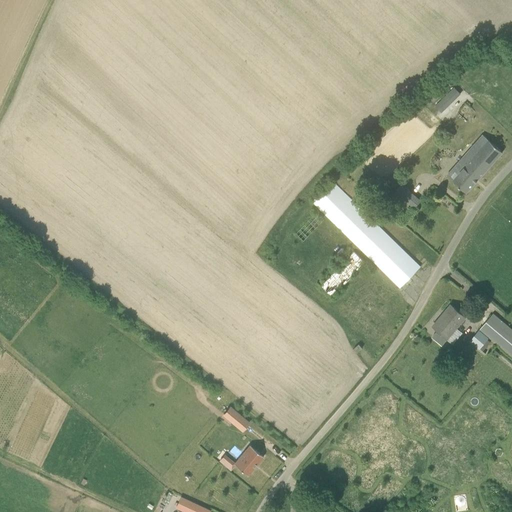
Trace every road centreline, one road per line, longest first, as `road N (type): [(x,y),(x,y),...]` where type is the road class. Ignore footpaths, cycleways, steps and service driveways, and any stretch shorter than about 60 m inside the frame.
road 1 (unclassified): [(264,511),(411,322),(461,228),(511,164)]
road 2 (track): [(0,114),(53,0)]
